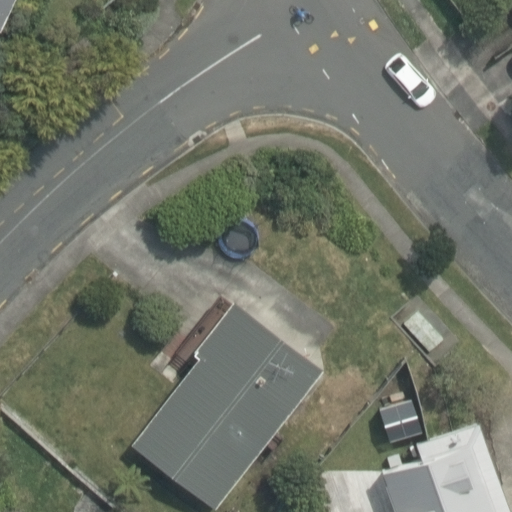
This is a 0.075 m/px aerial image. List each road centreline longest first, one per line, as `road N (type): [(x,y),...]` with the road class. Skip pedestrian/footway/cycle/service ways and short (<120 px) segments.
road 1 (residential): [(300,0),(61,188),(0,255)]
road 2 (residential): [(307,0),(511,243)]
